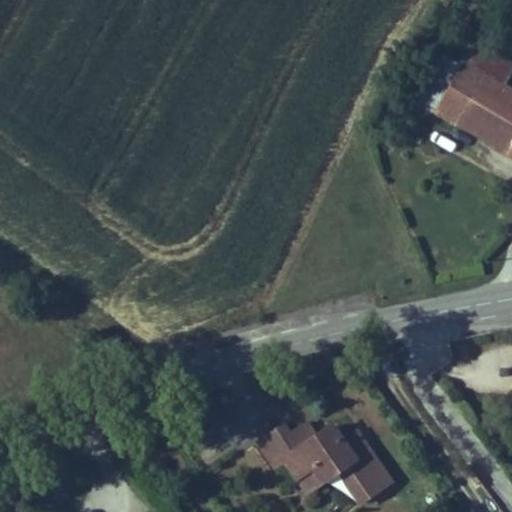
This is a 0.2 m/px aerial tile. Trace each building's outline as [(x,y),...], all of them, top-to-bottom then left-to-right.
[(508,157),(511,150),(511,87),(508,85),(511,78),(511,59),(479,39),(464,64),(435,113),(508,157)] [(411,99),(435,113),(464,64),(440,50),(411,99)] [(393,481),(356,430),(340,441),(330,427),(317,436),(308,423),(301,428),(310,442),(298,451),(288,437),(283,430),(259,446),(277,471),(287,464),(298,480),(316,468),(326,482),(339,472),(362,503),(393,481)] [(310,442),(301,428),(288,437),(298,451),(310,442)] [(287,464),(277,471),(288,487),(298,480),(287,464)] [(316,468),(298,480),(308,494),(326,482),(316,468)]
